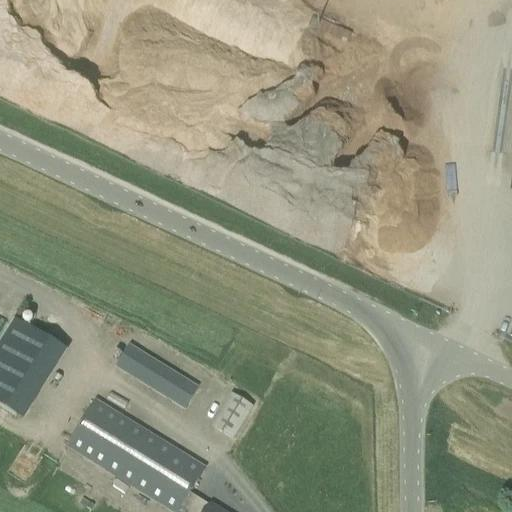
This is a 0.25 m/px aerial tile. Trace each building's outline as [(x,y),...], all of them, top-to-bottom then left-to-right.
[(54,75),(96,0),(67,0),(32,63),(54,75)] [(14,318),(0,339),(0,408),(23,423),(66,352),(14,318)] [(197,389),(129,347),(114,369),(183,412),(197,389)] [(251,411),(230,398),(210,429),(231,442),(232,441),(251,411)] [(219,511),(210,506),(209,508),(189,495),(206,469),(95,401),(64,449),(164,511),(219,511)]
